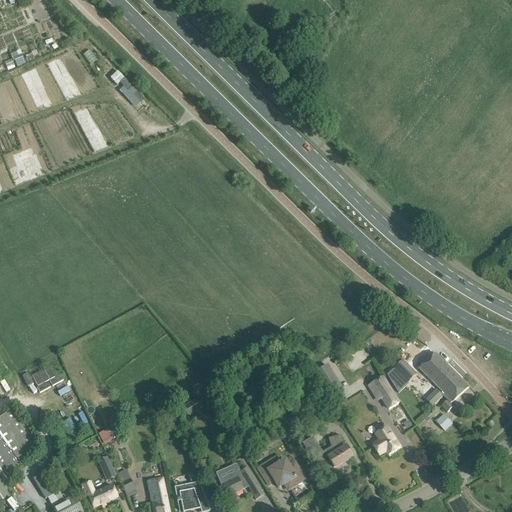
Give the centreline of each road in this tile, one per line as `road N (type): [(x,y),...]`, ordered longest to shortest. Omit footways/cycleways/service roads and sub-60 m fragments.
road 1 (unclassified): [(511,413),(79,0)]
road 2 (primary): [(115,0),(372,250),(425,294),(511,343)]
road 3 (primary): [(511,313),(388,232),(152,0)]
road 4 (unclassified): [(511,296),(472,275),(387,206),(195,13)]
road 5 (tertiary): [(391,511),(511,444)]
